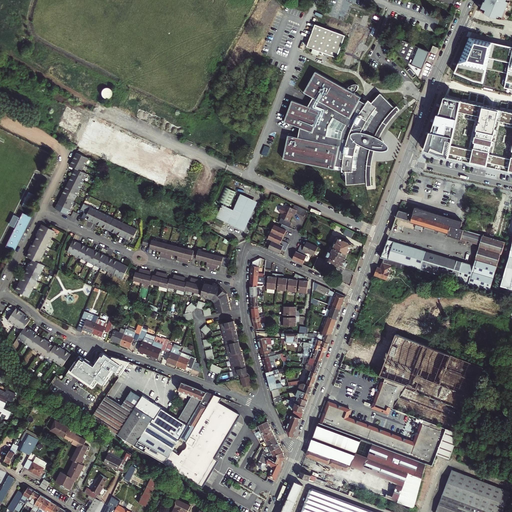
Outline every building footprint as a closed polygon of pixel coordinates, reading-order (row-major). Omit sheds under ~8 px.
[(508,0),(486,0),(487,0),(481,12),(501,19),(508,0)] [(308,46),(330,55),(338,58),(346,35),(335,31),(337,25),(335,24),(333,30),(316,24),(308,46)] [(511,46),(471,37),(456,73),(469,83),(484,87),(485,83),(505,88),(505,91),(511,93),(511,46)] [(401,42),(396,47),(409,64),(417,45),(405,40),(403,41),(401,42)] [(431,51),(417,45),(409,64),(420,77),(431,51)] [(300,136),(290,134),(290,138),(288,137),(285,154),(286,155),(285,157),(284,157),(284,158),(335,168),(336,165),(344,166),(344,170),(347,171),(348,184),(369,182),(368,171),(368,167),(369,164),(371,149),(372,148),(373,147),(375,148),(381,147),(383,146),(384,145),(383,142),(382,140),(376,136),(388,116),(390,114),(397,107),(381,92),(373,102),(369,100),(367,103),(360,99),(362,96),(355,92),(358,89),(359,88),(359,87),(359,86),(359,85),(358,84),(358,83),(356,83),(354,83),(348,88),(317,70),(317,71),(316,74),(315,73),(306,88),(307,89),(306,92),(305,91),(305,92),(314,97),(310,105),(294,100),(293,102),(292,102),(286,118),(287,118),(286,121),(302,127),(300,136)] [(112,89),(103,86),(100,94),(109,97),(112,89)] [(511,112),(446,98),(424,149),(442,158),(442,157),(448,159),(449,154),(471,159),(470,164),(487,168),(488,163),(510,168),(509,172),(511,173),(511,112)] [(81,147),(130,169),(147,177),(164,185),(177,157),(94,119),(91,118),(78,146),(81,147)] [(78,153),(72,166),(76,168),(60,201),(65,204),(63,207),(71,211),(76,202),(74,202),(88,174),(82,171),(89,158),(78,153)] [(145,183),(147,177),(130,169),(127,175),(145,183)] [(226,186),(220,200),(231,205),(238,192),(226,186)] [(28,208),(34,195),(28,192),(21,205),(28,208)] [(243,194),(235,210),(234,213),(227,209),(229,207),(224,204),(218,217),(240,228),(252,202),(250,202),(252,198),(243,194)] [(259,201),(252,198),(250,202),(252,202),(240,228),(246,230),(259,201)] [(307,210),(294,203),(291,208),(286,205),(285,208),(281,206),(278,211),(282,213),(280,217),(281,218),(279,222),(282,223),(290,227),(292,222),(290,221),(292,215),(291,215),(292,213),(295,214),(296,212),(304,216),(307,210)] [(114,232),(117,234),(120,236),(125,238),(127,239),(130,241),(132,236),(135,238),(140,230),(93,207),(89,215),(91,217),(90,220),(93,222),(100,226),(108,229),(114,232)] [(417,207),(414,215),(462,229),(464,221),(417,207)] [(492,290),(506,242),(504,241),(495,239),(462,229),(414,215),(400,210),(398,216),(409,219),(411,214),(414,216),(412,221),(450,232),(449,235),(476,244),(475,247),(480,248),(475,265),(446,257),(389,240),(383,258),(492,290)] [(7,245),(15,249),(32,216),(24,212),(21,216),(19,216),(15,226),(16,226),(7,245)] [(290,227),(282,223),(280,227),(275,224),(271,231),(282,236),(283,233),(285,234),(287,230),(288,230),(290,227)] [(31,243),(28,250),(29,251),(27,255),(30,257),(33,249),(37,241),(41,233),(44,227),(40,225),(36,235),(37,236),(33,244),(31,243)] [(37,241),(33,249),(30,257),(32,258),(31,261),(44,267),(45,264),(39,262),(55,230),(47,226),(46,228),(44,227),(41,233),(37,241)] [(273,239),(288,246),(290,243),(283,239),(281,238),(282,236),(271,231),(268,238),(270,239),(270,238),(273,239)] [(338,237),(334,247),(349,254),(354,244),(338,237)] [(199,252),(161,243),(149,239),(146,238),(144,246),(151,248),(151,249),(152,250),(162,252),(161,255),(164,256),(170,258),(173,258),(174,255),(179,257),(178,260),(180,260),(187,262),(189,263),(190,260),(193,261),(194,259),(200,260),(209,263),(208,267),(210,267),(217,269),(219,270),(220,265),(223,266),(226,258),(200,251),(199,252)] [(99,251),(95,249),(91,247),(85,244),(79,241),(75,239),(69,251),(116,274),(116,275),(124,279),(128,271),(125,270),(127,265),(124,263),(119,260),(113,257),(105,254),(99,251)] [(287,250),(288,246),(273,239),(269,248),(281,253),(282,250),(280,249),(281,247),(283,248),(287,250)] [(307,251),(310,252),(315,254),(315,255),(320,246),(308,241),(306,244),(307,245),(308,246),(308,247),(306,246),(302,244),(300,248),(307,251)] [(511,243),(499,292),(511,296),(511,243)] [(349,254),(334,247),(332,246),(330,252),(331,252),(327,260),(341,267),(342,265),(346,267),(346,266),(348,267),(349,263),(348,263),(348,260),(347,260),(349,254)] [(294,259),(304,264),(308,256),(306,255),(307,251),(300,248),(299,251),(298,251),(296,253),(298,254),(298,256),(296,255),(294,259)] [(254,267),(253,277),(260,277),(261,267),(261,266),(262,266),(263,258),(262,258),(255,263),(254,267)] [(399,267),(408,270),(409,267),(385,259),(384,263),(394,266),(399,267)] [(27,269),(25,274),(22,278),(21,277),(16,287),(22,290),(21,292),(29,296),(44,267),(31,261),(30,262),(29,262),(26,269),(27,269)] [(393,268),(394,266),(384,263),(382,268),(379,267),(376,275),(388,280),(392,269),(393,270),(394,268),(393,268)] [(153,283),(169,287),(169,286),(187,290),(187,289),(204,293),(203,296),(213,299),(217,303),(220,314),(234,310),(231,300),(230,293),(223,287),(210,284),(206,283),(206,285),(203,285),(204,280),(202,280),(195,278),(193,278),(192,282),(189,281),(189,282),(186,281),(187,277),(184,276),(179,275),(176,274),(175,278),(172,278),(171,279),(169,278),(170,274),(168,273),(160,271),(159,271),(158,275),(155,274),(154,276),(151,275),(152,271),(149,270),(144,268),(142,268),(141,272),(137,271),(135,280),(152,284),(153,283)] [(274,277),(272,277),(269,276),(265,276),(265,284),(268,285),(267,288),(268,288),(267,292),(275,293),(275,289),(276,289),(277,281),(278,281),(279,274),(274,273),(274,277)] [(287,291),(288,279),(284,278),(282,278),(283,275),(279,274),(278,281),(279,281),(278,289),(287,291)] [(296,280),(293,279),(290,279),(288,291),(297,292),(298,284),(299,284),(301,275),(297,274),(296,280)] [(300,292),(308,293),(310,282),(306,281),(304,281),(304,277),(301,275),(299,284),(300,284),(300,292)] [(252,287),(253,296),(260,296),(262,296),(261,287),(259,287),(252,287)] [(335,298),(333,306),(342,310),(347,297),(336,291),(336,292),(331,290),(331,289),(330,289),(327,293),(335,298)] [(503,303),(494,301),(494,302),(483,299),(483,297),(473,294),(471,304),(500,313),(503,303)] [(260,296),(253,296),(254,307),(260,306),(259,302),(265,301),(264,296),(262,296),(260,296)] [(199,308),(202,309),(206,310),(207,303),(201,301),(199,308)] [(415,301),(409,316),(423,321),(429,307),(415,301)] [(189,308),(194,313),(196,311),(199,308),(194,303),(189,308)] [(297,312),(297,310),(298,306),(285,306),(285,314),(294,314),(294,316),(301,316),(301,312),(297,312)] [(333,306),(328,317),(338,320),(342,310),(333,306)] [(214,315),(213,312),(212,308),(206,310),(207,317),(214,315)] [(47,358),(48,357),(48,356),(63,366),(68,359),(66,357),(70,352),(61,346),(60,347),(56,344),(55,346),(51,344),(52,342),(45,338),(45,339),(37,334),(37,333),(31,328),(30,330),(26,327),(31,319),(27,316),(28,315),(25,313),(19,309),(16,314),(14,313),(12,316),(9,321),(24,331),(18,338),(47,358)] [(94,333),(99,319),(95,317),(95,315),(85,311),(78,328),(78,330),(83,332),(84,329),(94,333)] [(189,321),(196,319),(195,316),(194,313),(187,315),(188,318),(189,321)] [(301,316),(294,316),(294,317),(285,317),(285,325),(297,326),(297,322),(297,320),(301,320),(301,316)] [(231,356),(232,361),(233,366),(236,376),(241,375),(242,379),(249,377),(248,374),(249,373),(248,371),(247,365),(246,360),(244,355),(244,353),(243,353),(242,349),(241,343),(240,338),(239,333),(238,328),(237,324),(236,321),(235,321),(234,317),(227,319),(228,323),(223,324),(228,345),(230,356),(231,356)] [(264,327),(261,317),(255,319),(257,329),(264,327)] [(328,317),(322,334),(333,334),(338,320),(328,317)] [(103,320),(99,319),(94,333),(103,336),(108,324),(102,321),(103,320)] [(106,331),(110,333),(111,330),(115,320),(111,319),(106,331)] [(129,325),(127,328),(137,332),(135,338),(136,339),(140,328),(143,329),(144,326),(145,325),(141,323),(139,327),(133,325),(133,323),(130,322),(129,325)] [(121,343),(127,328),(129,325),(127,325),(125,329),(122,328),(121,332),(116,330),(112,340),(121,343)] [(208,335),(211,332),(213,330),(208,325),(206,327),(203,330),(208,335)] [(149,354),(155,341),(155,340),(146,336),(147,333),(149,328),(144,326),(143,329),(140,338),(144,340),(140,351),(141,351),(141,353),(144,354),(145,352),(149,354)] [(127,328),(121,343),(131,347),(135,338),(137,332),(127,328)] [(322,334),(308,334),(283,333),(283,337),(288,337),(295,337),(295,342),(300,342),(300,341),(300,337),(303,337),(315,338),(323,340),(323,341),(330,343),(333,334),(322,334)] [(459,432),(485,368),(398,333),(381,376),(387,378),(409,386),(394,407),(419,417),(426,420),(448,428),(459,432)] [(155,340),(155,341),(165,344),(163,348),(168,350),(170,343),(171,341),(165,338),(164,339),(157,336),(155,340)] [(262,349),(269,347),(269,345),(273,344),(272,337),(266,339),(266,338),(259,339),(262,349)] [(212,346),(212,342),(211,338),(204,340),(206,347),(212,346)] [(311,341),(311,343),(315,343),(328,347),(330,343),(323,341),(323,340),(315,338),(314,341),(311,341)] [(155,341),(149,354),(159,358),(163,348),(165,344),(155,341)] [(306,346),(307,346),(321,350),(327,352),(328,347),(315,343),(311,343),(307,342),(306,346)] [(321,350),(307,346),(307,347),(306,347),(305,356),(316,358),(324,360),(327,352),(321,350)] [(178,365),(181,355),(179,354),(180,351),(181,350),(174,347),(168,362),(178,365)] [(216,359),(214,353),(213,349),(207,350),(209,361),(216,359)] [(192,355),(183,352),(181,355),(178,365),(187,369),(192,355)] [(103,383),(112,370),(120,376),(130,362),(113,357),(111,359),(105,354),(103,357),(101,356),(94,366),(87,361),(85,360),(84,362),(80,360),(72,372),(78,376),(91,385),(95,378),(103,383)] [(277,355),(264,358),(268,372),(279,369),(277,362),(276,359),(283,358),(282,356),(281,354),(277,355)] [(316,358),(305,356),(304,359),(312,360),(312,363),(321,367),(324,360),(316,358)] [(193,368),(204,373),(202,364),(196,361),(193,368)] [(310,369),(319,373),(321,367),(312,363),(310,369)] [(211,371),(222,375),(224,368),(214,364),(211,371)] [(308,369),(306,376),(303,383),(305,383),(314,386),(319,373),(310,369),(308,369)] [(269,377),(271,383),(279,381),(278,378),(281,377),(281,374),(269,377)] [(1,376),(0,378),(0,381),(10,386),(11,383),(8,380),(1,376)] [(243,387),(252,384),(250,377),(249,377),(242,379),(241,379),(243,387)] [(409,386),(387,378),(377,406),(390,411),(391,406),(394,407),(409,386)] [(271,383),(273,390),(280,389),(290,386),(290,384),(286,385),(285,382),(282,383),(282,380),(279,381),(271,383)] [(116,383),(107,395),(94,415),(93,417),(92,417),(166,463),(174,450),(180,454),(184,449),(186,449),(188,447),(188,446),(188,444),(187,442),(208,406),(201,403),(208,392),(183,382),(180,390),(193,396),(180,418),(144,394),(143,397),(117,381),(116,383)] [(305,390),(304,391),(311,393),(314,386),(305,383),(303,383),(302,383),(297,385),(297,387),(300,387),(299,389),(301,390),(301,388),(305,390)] [(0,388),(0,406),(4,408),(11,394),(0,388)] [(273,390),(275,398),(282,396),(280,389),(273,390)] [(297,395),(309,400),(311,393),(304,391),(301,390),(299,389),(297,395)] [(212,394),(208,392),(201,403),(208,406),(212,394)] [(215,395),(208,406),(187,442),(188,444),(188,446),(188,447),(186,449),(184,449),(180,454),(174,450),(166,463),(190,477),(201,483),(206,475),(209,469),(214,461),(215,461),(216,461),(217,461),(218,461),(219,461),(220,460),(220,459),(221,458),(221,457),(221,456),(220,455),(220,454),(219,454),(218,453),(225,441),(241,414),(220,402),(223,398),(215,395)] [(307,406),(309,400),(297,395),(293,397),(291,400),(307,406)] [(282,398),(282,396),(275,398),(276,404),(284,401),(283,398),(282,398)] [(307,406),(291,400),(289,399),(284,401),(285,404),(289,402),(290,403),(290,404),(291,404),(290,407),(295,409),(304,413),(307,406)] [(332,404),(324,424),(427,463),(433,466),(439,452),(448,428),(426,420),(417,444),(409,441),(348,418),(350,411),(332,404)] [(10,417),(12,412),(4,408),(0,406),(0,415),(1,416),(3,413),(10,417)] [(295,437),(304,413),(295,409),(289,425),(285,426),(290,437),(294,438),(295,437)] [(66,486),(70,489),(71,489),(77,480),(78,481),(81,475),(83,471),(86,466),(83,464),(86,459),(85,458),(87,454),(89,450),(90,447),(86,445),(89,440),(85,438),(81,436),(78,434),(79,432),(72,429),(73,427),(66,424),(63,422),(58,419),(52,430),(75,442),(75,444),(81,447),(74,460),(76,460),(68,474),(62,471),(56,482),(63,485),(63,484),(66,486)] [(20,448),(25,451),(35,433),(26,429),(29,423),(26,421),(18,437),(21,439),(24,440),(20,448)] [(269,421),(252,429),(254,432),(261,429),(262,431),(271,426),(269,421)] [(415,508),(427,463),(324,424),(321,423),(308,455),(317,458),(318,460),(320,461),(321,460),(350,471),(346,482),(415,508)] [(271,426),(262,431),(257,433),(255,434),(258,439),(260,438),(264,436),(274,431),(271,426)] [(460,433),(459,432),(448,428),(439,452),(451,456),(460,433)] [(264,436),(267,441),(276,436),(274,431),(264,436)] [(35,433),(25,451),(31,455),(41,437),(35,433)] [(276,436),(267,441),(269,446),(279,441),(276,436)] [(18,437),(5,460),(10,463),(18,449),(19,446),(18,445),(21,439),(18,437)] [(209,469),(211,469),(219,467),(219,466),(225,441),(218,453),(219,454),(220,454),(220,455),(221,456),(221,457),(221,458),(220,459),(220,460),(219,461),(218,461),(217,461),(216,461),(215,461),(214,461),(209,469)] [(281,446),(279,441),(269,446),(266,448),(264,449),(265,450),(267,453),(272,451),(281,446)] [(281,446),(272,451),(267,453),(266,455),(270,458),(284,451),(281,446)] [(282,466),(270,458),(266,455),(267,453),(265,450),(264,453),(264,454),(262,461),(261,463),(261,467),(263,468),(266,467),(268,464),(272,466),(273,468),(269,477),(276,480),(281,469),(282,466)] [(286,457),(284,451),(270,458),(282,466),(286,457)] [(123,472),(128,462),(124,459),(124,460),(110,453),(105,462),(123,472)] [(29,458),(25,466),(41,475),(48,462),(41,458),(39,463),(29,458)] [(123,480),(119,489),(125,492),(137,468),(133,466),(125,481),(123,480)] [(504,511),(508,501),(511,496),(511,491),(511,490),(453,469),(447,485),(436,511),(504,511)] [(155,471),(144,494),(141,500),(140,503),(147,506),(162,474),(155,471)] [(317,477),(301,471),(299,476),(324,485),(326,481),(317,478),(317,477)] [(91,489),(88,487),(85,492),(90,495),(94,497),(97,493),(101,486),(102,487),(108,478),(100,473),(91,489)] [(16,478),(10,475),(9,476),(4,485),(10,489),(16,478)] [(201,483),(190,477),(203,487),(206,475),(201,483)] [(47,489),(51,482),(45,479),(41,485),(47,489)] [(324,485),(347,494),(349,490),(326,481),(324,485)] [(376,511),(313,488),(311,489),(302,511),(291,511),(293,510),(304,485),(296,482),(292,491),(286,505),(282,511),(376,511)] [(0,503),(1,504),(8,492),(10,489),(4,485),(2,489),(0,493),(0,503)] [(26,503),(35,490),(30,487),(27,491),(23,497),(22,500),(16,509),(18,510),(24,502),(26,503)] [(33,508),(42,494),(35,490),(26,503),(33,508)] [(36,511),(37,511),(47,498),(42,494),(33,508),(33,509),(36,511)] [(88,499),(94,502),(94,501),(99,504),(101,501),(94,497),(90,495),(88,499)] [(16,509),(22,500),(16,496),(9,509),(14,511),(16,509)] [(45,511),(52,501),(47,498),(37,511),(45,511)] [(121,511),(122,510),(124,507),(118,504),(120,501),(114,498),(111,505),(116,507),(114,511),(112,511),(111,511),(126,511),(125,511),(124,511),(121,511)] [(161,511),(167,501),(160,498),(154,510),(153,509),(151,511),(161,511)] [(186,511),(187,511),(189,509),(191,505),(177,498),(176,501),(177,503),(172,511),(185,511),(186,511)] [(52,511),(57,504),(52,501),(45,511),(52,511)]
